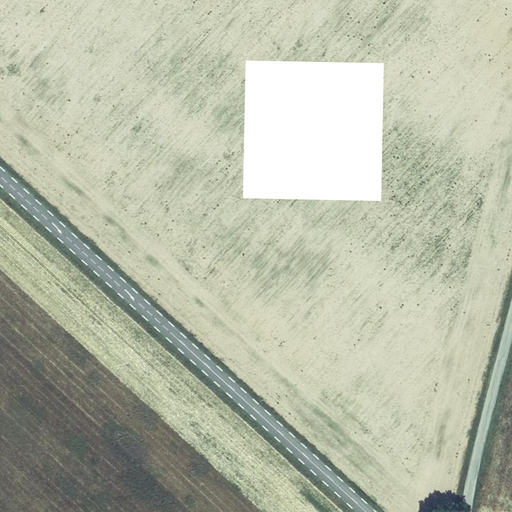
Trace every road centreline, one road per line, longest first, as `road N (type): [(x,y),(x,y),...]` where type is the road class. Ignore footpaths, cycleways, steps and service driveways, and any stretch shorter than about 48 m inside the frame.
road 1 (secondary): [(0,178),(365,511)]
road 2 (unclassified): [(464,511),(511,315)]
